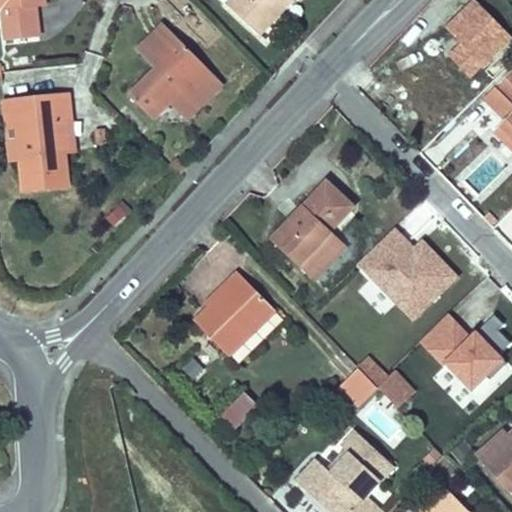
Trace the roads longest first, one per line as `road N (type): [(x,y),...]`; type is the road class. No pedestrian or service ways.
road 1 (unclassified): [(322,72),(81,330)]
road 2 (unclassified): [(511,267),(322,72)]
road 3 (unclassified): [(81,330),(264,511)]
road 4 (unknown): [(232,242),(341,368)]
road 5 (unknown): [(0,83),(43,73),(76,82),(93,121),(83,151)]
